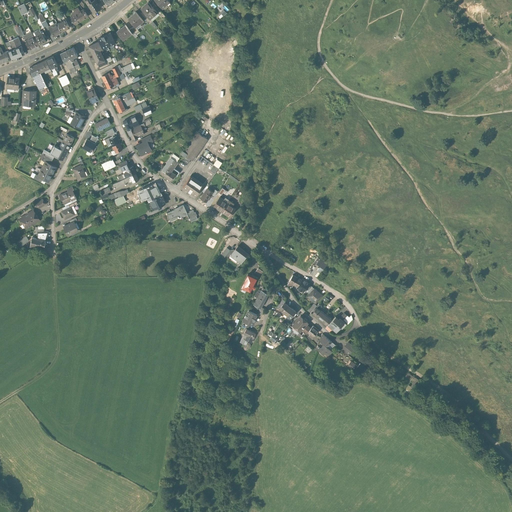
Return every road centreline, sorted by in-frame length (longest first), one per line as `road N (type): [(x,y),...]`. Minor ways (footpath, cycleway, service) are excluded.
road 1 (track): [(145,511),(160,489),(207,270),(230,227)]
road 2 (track): [(53,186),(58,349),(41,374),(0,402)]
road 3 (residential): [(258,248),(134,159),(107,103)]
road 4 (track): [(373,345),(446,397),(511,461)]
road 5 (residential): [(258,248),(302,315),(328,337),(353,333),(356,317)]
road 6 (residential): [(258,248),(356,317)]
